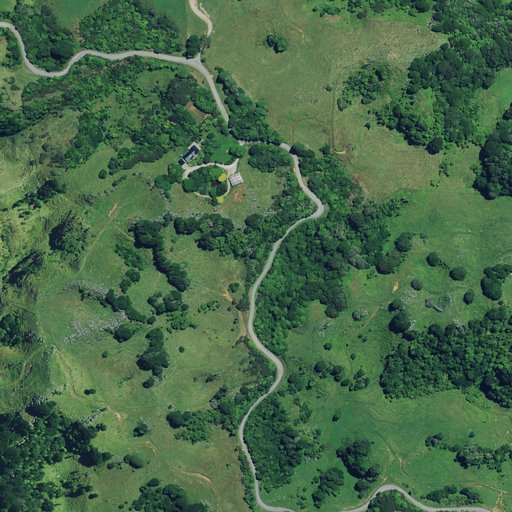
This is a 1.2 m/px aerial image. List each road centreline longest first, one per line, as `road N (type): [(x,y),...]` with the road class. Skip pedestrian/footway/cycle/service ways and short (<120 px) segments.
road 1 (unclassified): [(0,25),(12,28),(23,55),(46,69),(62,69),(91,50),(190,58),(203,65),(240,135),(286,149),(296,164),(321,212),(286,231),(255,286),(250,326),(280,370),(240,436),(266,508),(292,511)]
road 2 (track): [(222,511),(211,481),(180,474),(149,441),(125,442),(118,428),(159,408),(181,369),(220,363),(250,326)]
road 3 (unclassified): [(342,511),(390,486),(419,505),(491,511)]
